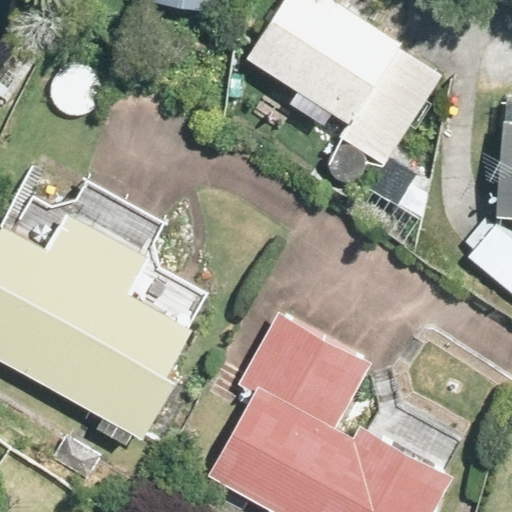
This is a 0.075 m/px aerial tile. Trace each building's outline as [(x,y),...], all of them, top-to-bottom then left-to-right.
[(235,0),(145,0),(146,1),(234,8),(235,0)] [(284,0),(251,53),(392,142),(435,73),(396,49),(404,35),(347,0),(284,0)] [(503,210),(511,210),(511,114),(510,114),(503,210)] [(386,146),(364,179),(398,201),(420,169),(386,146)] [(203,319),(193,314),(201,301),(143,269),(154,250),(72,206),(55,239),(10,213),(0,231),(0,350),(109,411),(102,424),(131,441),(139,426),(147,432),(181,368),(177,366),(203,319)] [(511,229),(500,219),(471,251),(511,286),(511,229)] [(259,385),(212,470),(288,511),(435,511),(457,472),(366,421),(360,431),(340,421),(375,355),(283,304),(243,376),(259,385)] [(100,452),(68,433),(54,457),(87,476),(100,452)]
